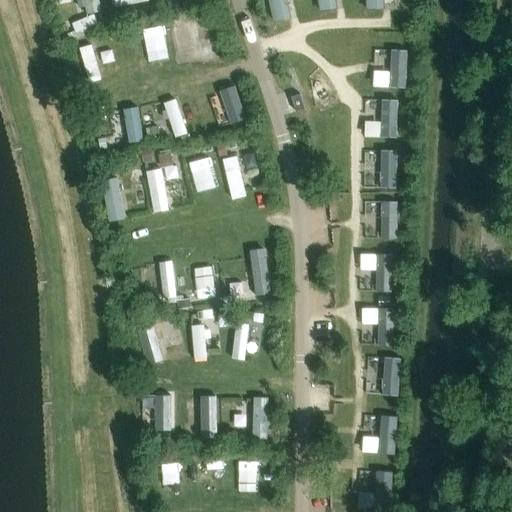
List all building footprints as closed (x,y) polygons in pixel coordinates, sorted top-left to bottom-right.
[(77,0),(80,9),(86,8),(88,15),(103,12),(100,0),(77,0)] [(177,0),(171,0),(168,1),(170,10),(180,7),(177,0)] [(288,0),(269,0),(275,24),(293,19),(288,0)] [(337,0),(318,0),(320,12),(339,10),(337,0)] [(385,0),(366,0),(367,11),(386,10),(385,0)] [(118,9),(111,10),(112,19),(120,17),(118,9)] [(85,19),(73,24),(77,34),(89,29),(85,19)] [(189,26),(177,28),(183,61),(195,58),(189,26)] [(115,28),(108,29),(109,38),(116,37),(115,28)] [(126,31),(117,33),(119,42),(128,40),(126,31)] [(75,32),(68,35),(70,40),(78,37),(75,32)] [(92,45),(80,49),(90,84),(102,80),(92,45)] [(392,51),(391,88),(407,89),(409,51),(392,51)] [(234,83),(219,88),(232,128),(248,123),(234,83)] [(301,94),(292,97),(297,112),(306,109),(301,94)] [(177,100),(165,104),(176,138),(188,134),(177,100)] [(383,100),(382,138),(398,138),(399,101),(383,100)] [(138,108),(124,110),(130,144),(144,142),(138,108)] [(159,126),(147,129),(149,139),(161,136),(159,126)] [(190,135),(182,138),(184,145),(192,142),(190,135)] [(106,139),(99,140),(101,150),(108,149),(106,139)] [(243,151),(241,139),(224,142),(227,154),(243,151)] [(150,149),(142,150),(144,163),(152,162),(150,149)] [(382,151),(381,188),(398,189),(398,151),(382,151)] [(172,153),(159,155),(160,165),(174,162),(172,153)] [(237,157),(224,160),(233,200),(247,197),(237,157)] [(162,169),(147,172),(155,213),(170,211),(162,169)] [(118,178),(103,181),(110,222),(126,219),(118,178)] [(383,202),(382,239),(398,240),(399,202),(383,202)] [(266,249),(250,251),(257,297),(272,294),(266,249)] [(377,255),(377,292),(393,293),(394,255),(377,255)] [(172,262),(160,263),(164,299),(177,297),(172,262)] [(203,297),(222,294),(218,264),(199,267),(203,297)] [(237,293),(250,293),(250,280),(237,280),(237,293)] [(232,296),(225,297),(226,307),(233,306),(232,296)] [(224,299),(217,300),(218,310),(226,308),(224,299)] [(379,309),(379,346),(395,346),(396,309),(379,309)] [(237,324),(233,359),(245,361),(250,325),(237,324)] [(205,325),(192,326),(195,359),(207,358),(205,325)] [(154,326),(140,329),(149,366),(163,362),(154,326)] [(386,358),(383,395),(399,397),(402,359),(386,358)] [(156,396),(156,431),(172,431),(172,396),(156,396)] [(254,398),(253,442),(268,443),(269,398),(254,398)] [(218,399),(205,400),(207,436),(219,435),(218,399)] [(382,416),(379,454),(396,455),(398,418),(382,416)] [(226,430),(226,441),(236,441),(236,431),(226,430)] [(160,435),(160,444),(172,444),(172,435),(160,435)] [(377,472),(374,509),(391,510),(394,473),(377,472)]
